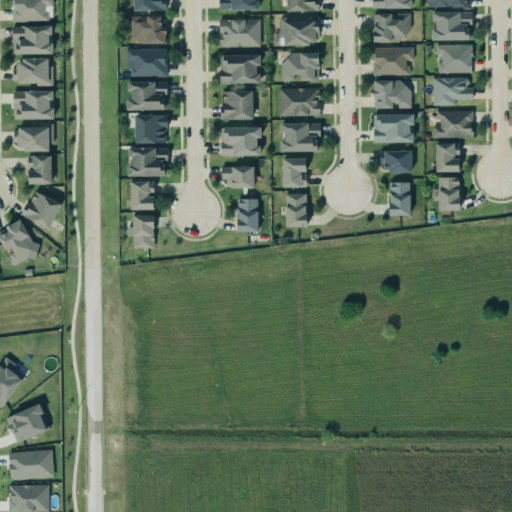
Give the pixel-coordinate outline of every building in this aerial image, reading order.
[(52,0),(48,0),(12,0),(12,21),(47,20),(47,5),(52,5),(52,0)] [(162,0),(133,0),(133,10),(166,10),(165,0),(162,0)] [(258,0),(236,0),(218,0),(218,9),(259,9),(258,0)] [(284,0),(317,0),(317,9),(284,9),(284,0)] [(411,0),(393,0),(371,0),(371,7),(411,8),(411,0)] [(370,12),(370,39),(396,40),(408,28),(408,11),(375,11),(370,12)] [(472,12),(432,12),(432,20),(433,20),(433,40),(471,40),(472,12)] [(128,15),(128,41),(165,42),(165,16),(143,15),(143,16),(128,15)] [(278,15),(277,43),(308,43),(307,41),(311,40),(314,37),(314,35),(318,35),(317,15),(278,15)] [(260,46),(260,18),(219,19),(219,46),(260,46)] [(51,53),(51,25),(12,26),(12,54),(51,53)] [(471,44),(436,44),(436,53),(439,53),(439,73),(472,72),(471,44)] [(372,47),(372,75),(408,74),(408,59),(413,59),(413,47),(372,47)] [(127,49),(127,76),(167,76),(166,48),(127,49)] [(317,49),(318,79),(298,80),(297,73),(292,73),(293,80),(278,81),(278,62),(289,50),(317,49)] [(258,52),(258,63),(254,63),(254,71),(257,71),(257,80),(218,81),(218,54),(220,54),(220,52),(258,52)] [(53,83),(52,65),(47,65),(47,58),(13,59),(14,84),(53,83)] [(432,104),(455,104),(455,99),(472,99),(472,86),(468,86),(468,77),(432,77),(432,104)] [(123,79),(166,78),(165,108),(124,109),(124,96),(128,96),(128,89),(124,89),(123,79)] [(373,81),(373,108),(395,107),(395,108),(411,107),(410,80),(373,81)] [(276,86),(318,85),(319,95),(319,115),(276,115),(276,86)] [(10,88),(51,87),(53,117),(11,119),(9,102),(10,88)] [(221,89),(251,88),(251,118),(217,118),(217,103),(221,103),(221,89)] [(470,109),(434,109),(434,118),(437,118),(437,125),(431,125),(430,136),(470,136),(470,129),(469,129),(469,119),(470,119),(470,109)] [(132,113),(165,113),(165,127),(163,127),(163,141),(132,141),(132,113)] [(373,142),(411,141),(411,124),(413,124),(413,113),(373,114),(373,142)] [(278,120),(320,121),(319,150),(277,151),(277,138),(281,138),(281,131),(278,130),(278,120)] [(52,150),(51,125),(15,126),(15,151),(52,150)] [(259,127),(221,127),(220,154),(260,155),(260,146),(259,146),(259,127)] [(435,171),(459,171),(459,142),(435,143),(435,171)] [(124,175),(167,175),(167,145),(125,145),(124,175)] [(411,150),(380,150),(380,172),(411,171),(411,150)] [(28,184),(51,183),(50,154),(27,155),(27,169),(28,184)] [(282,187),(306,187),(305,158),(281,158),(282,187)] [(219,164),(251,163),(252,186),(228,187),(228,184),(225,184),(223,182),(223,178),(219,178),(219,164)] [(434,175),(446,173),(459,175),(459,209),(434,210),(434,191),(434,175)] [(130,209),(154,209),(153,180),(130,181),(130,209)] [(387,181),(407,181),(407,213),(386,213),(386,199),(387,199),(387,194),(386,194),(386,188),(387,188),(387,181)] [(33,190),(59,202),(46,227),(17,214),(20,206),(24,208),(31,194),(33,190)] [(283,192),(304,192),(304,211),(305,211),(305,224),(283,224),(283,192)] [(238,231),(258,231),(257,198),(237,198),(238,231)] [(151,212),(130,213),(130,218),(123,219),(124,234),(130,234),(131,246),(151,246),(153,244),(152,232),(151,232),(151,226),(152,226),(151,212)] [(3,225),(8,221),(9,222),(17,218),(30,240),(27,256),(12,264),(6,253),(11,250),(8,244),(3,247),(0,241),(0,231),(5,229),(3,225)] [(2,352),(0,354),(0,402),(19,377),(16,375),(19,371),(13,367),(12,368),(8,366),(12,359),(2,352)] [(49,429),(39,403),(6,416),(16,442),(49,429)] [(8,451),(9,479),(53,477),(52,450),(8,451)] [(5,482),(46,481),(47,509),(6,510),(5,482)]
